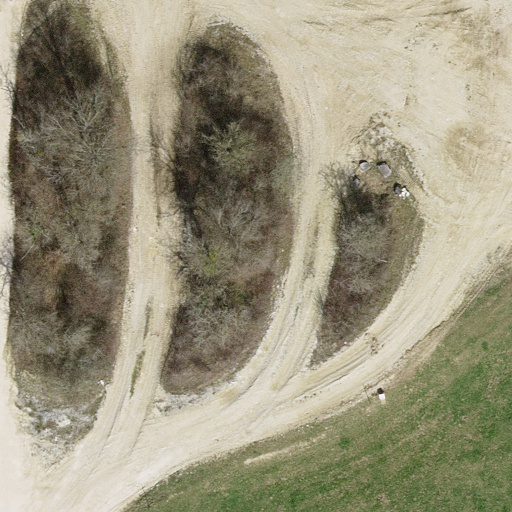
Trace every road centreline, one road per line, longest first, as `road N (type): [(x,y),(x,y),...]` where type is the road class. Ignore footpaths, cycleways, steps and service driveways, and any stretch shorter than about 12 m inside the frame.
road 1 (track): [(281,0),(300,18),(320,195),(278,364),(233,419),(112,444)]
road 2 (track): [(169,0),(150,121),(149,279),(112,444),(64,511)]
road 3 (track): [(511,149),(484,221),(377,348),(233,419)]
road 4 (track): [(237,0),(511,78)]
